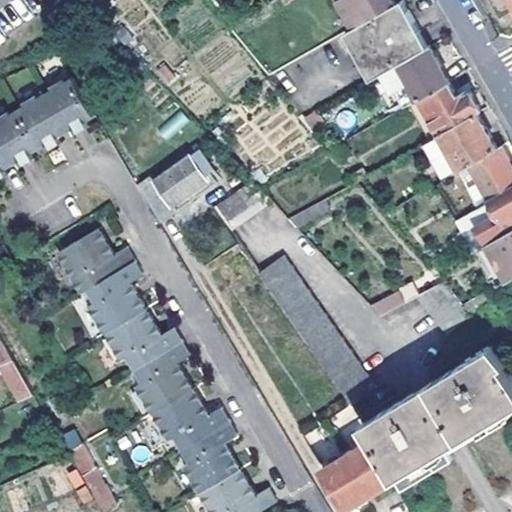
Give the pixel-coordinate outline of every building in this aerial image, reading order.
[(356,27),(396,4),(394,0),(343,0),(342,1),(356,27)] [(375,77),(386,71),(432,45),(419,24),(404,0),(396,4),(356,27),(348,31),(375,77)] [(411,104),(464,74),(445,38),(432,45),(386,71),(407,106),(411,104)] [(473,92),(464,74),(411,104),(433,140),(444,134),(479,114),(469,94),(473,92)] [(56,89),(50,92),(73,131),(85,123),(101,114),(79,76),(70,81),(68,79),(54,87),(56,89)] [(30,105),(24,108),(46,146),(58,139),(73,131),(50,92),(43,97),(41,95),(29,102),(30,105)] [(4,120),(0,122),(0,130),(19,162),(31,155),(46,146),(24,108),(17,113),(15,110),(2,118),(4,120)] [(317,109),(306,115),(316,127),(325,122),(317,109)] [(170,141),(189,119),(179,110),(159,132),(170,141)] [(479,114),(444,134),(463,168),(475,162),(500,147),(496,141),(491,132),(495,129),(484,111),(479,114)] [(0,173),(4,171),(19,162),(0,130),(0,173)] [(500,147),(475,162),(494,198),(511,187),(511,160),(504,145),(500,147)] [(203,147),(160,178),(178,202),(217,175),(213,168),(215,166),(203,147)] [(355,174),(361,181),(369,177),(364,169),(355,174)] [(220,213),(237,236),(276,201),(263,187),(257,180),(256,179),(220,213)] [(481,206),(473,211),(491,243),(511,230),(511,187),(494,198),(481,205),(481,206)] [(85,293),(94,288),(138,263),(130,249),(118,256),(111,243),(103,230),(62,253),(85,293)] [(479,250),(498,285),(511,277),(511,230),(491,243),(479,250)] [(288,257),(266,277),(355,405),(381,388),(288,257)] [(109,334),(150,310),(140,293),(134,283),(146,276),(138,263),(94,288),(103,302),(94,308),(109,334)] [(437,274),(374,309),(381,317),(418,297),(443,282),(437,274)] [(443,282),(418,297),(448,334),(471,316),(463,306),(443,282)] [(490,290),(482,295),(490,310),(499,305),(490,290)] [(482,295),(463,306),(471,316),(473,318),(490,310),(482,295)] [(141,368),(185,342),(177,328),(164,335),(156,321),(150,310),(109,334),(125,361),(134,356),(141,368)] [(156,413),(196,390),(188,375),(180,363),(193,356),(185,342),(141,368),(150,382),(140,387),(156,413)] [(399,480),(406,491),(455,458),(448,448),(457,443),(511,408),(511,372),(508,365),(499,351),(495,344),(494,343),(367,423),(399,480)] [(17,360),(2,367),(22,399),(36,393),(17,360)] [(188,448),(232,422),(225,409),(211,416),(203,403),(196,390),(156,413),(172,441),(181,436),(188,448)] [(367,423),(362,414),(357,417),(359,422),(357,423),(368,444),(327,468),(350,508),(399,480),(367,423)] [(202,493),(242,470),(235,456),(227,443),(241,436),(232,422),(188,448),(197,462),(187,467),(202,493)] [(73,448),(109,511),(123,504),(87,441),(73,448)] [(213,511),(263,511),(280,502),(271,487),(257,495),(251,484),(242,470),(202,493),(213,511)] [(85,484),(75,489),(84,509),(95,504),(85,484)]
